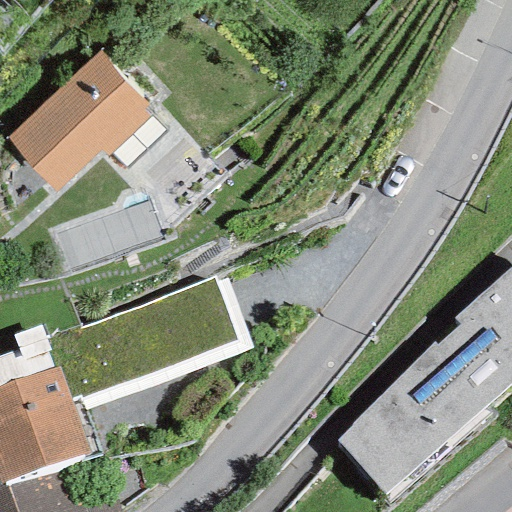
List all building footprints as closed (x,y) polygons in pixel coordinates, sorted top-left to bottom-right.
[(6,138),(54,193),(99,150),(107,157),(149,118),(142,110),(147,105),(99,50),(6,138)] [(433,341),(335,441),(383,496),(511,382),(511,266),(453,319),(459,325),(436,345),(433,341)] [(238,342),(214,276),(79,330),(79,325),(45,338),(49,350),(44,352),(52,371),(58,369),(69,400),(78,396),(80,400),(238,342)] [(18,351),(0,357),(0,482),(88,452),(69,400),(58,369),(52,371),(44,352),(49,350),(45,338),(40,327),(12,337),(18,351)] [(0,487),(0,511),(119,511),(121,511),(101,455),(0,487)]
